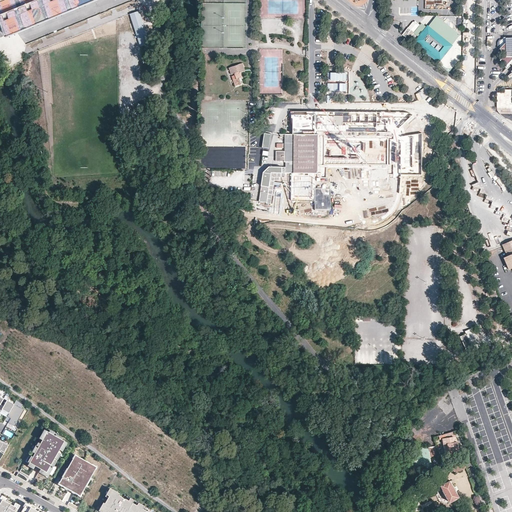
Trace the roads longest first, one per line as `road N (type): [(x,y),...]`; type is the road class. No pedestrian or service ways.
road 1 (residential): [(175,511),(0,379)]
road 2 (tertiary): [(393,46),(511,150)]
road 3 (tertiary): [(511,136),(393,46)]
